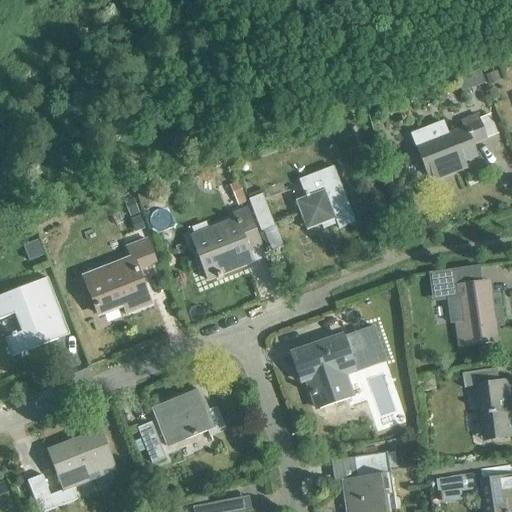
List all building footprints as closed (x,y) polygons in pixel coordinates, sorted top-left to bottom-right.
[(473,145),(486,140),(477,117),(462,122),(465,129),(448,135),(443,123),(412,135),(428,176),(477,157),(473,145)] [(338,225),(340,230),(356,224),(334,168),(301,181),(307,198),(296,202),(308,232),(322,226),(324,231),(338,225)] [(250,201),(262,232),(276,226),(264,195),(250,201)] [(191,239),(208,282),(255,264),(251,254),(262,249),(247,210),(234,216),(236,221),(191,239)] [(124,307),(127,314),(150,305),(138,273),(156,266),(146,241),(128,249),(133,261),(85,280),(99,317),(124,307)] [(48,279),(0,297),(0,319),(19,312),(27,332),(6,340),(13,357),(57,340),(51,322),(63,317),(48,279)] [(498,295),(485,296),(483,283),(452,286),(453,301),(467,300),(469,321),(456,323),(459,349),(499,345),(496,321),(501,320),(498,295)] [(319,411),(352,399),(344,375),(355,371),(344,338),(291,356),(301,382),(308,380),(319,411)] [(511,388),(501,389),(498,369),(462,375),(464,389),(476,387),(483,432),(505,429),(506,438),(511,437),(511,388)] [(217,409),(209,412),(200,391),(153,410),(168,448),(209,432),(211,437),(226,431),(217,409)] [(138,429),(153,465),(166,459),(152,424),(138,429)] [(39,511),(49,511),(78,501),(73,489),(117,472),(101,431),(49,451),(64,491),(51,496),(43,476),(28,482),(39,511)] [(396,511),(390,470),(398,469),(395,454),(361,459),(364,479),(345,482),(348,511),(396,511)] [(486,511),(511,511),(511,479),(486,482),(489,511),(486,511)] [(4,485),(0,486),(0,511),(2,511),(13,508),(4,485)]
